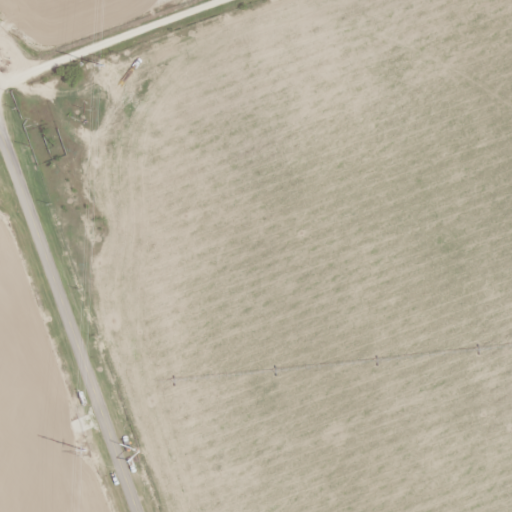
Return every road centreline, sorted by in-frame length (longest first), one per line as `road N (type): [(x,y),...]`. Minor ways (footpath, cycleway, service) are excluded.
road 1 (tertiary): [(0,124),(139,511)]
road 2 (track): [(0,100),(60,55),(213,0)]
